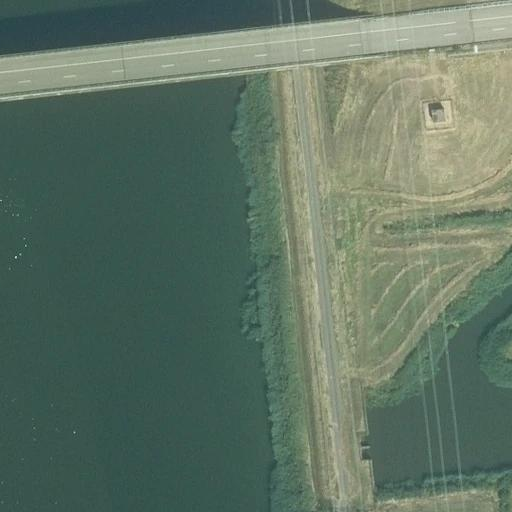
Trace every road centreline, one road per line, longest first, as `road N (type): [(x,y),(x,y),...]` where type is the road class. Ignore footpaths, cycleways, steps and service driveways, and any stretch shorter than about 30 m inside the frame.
road 1 (tertiary): [(0,84),(511,26)]
road 2 (unclassified): [(346,511),(288,0)]
